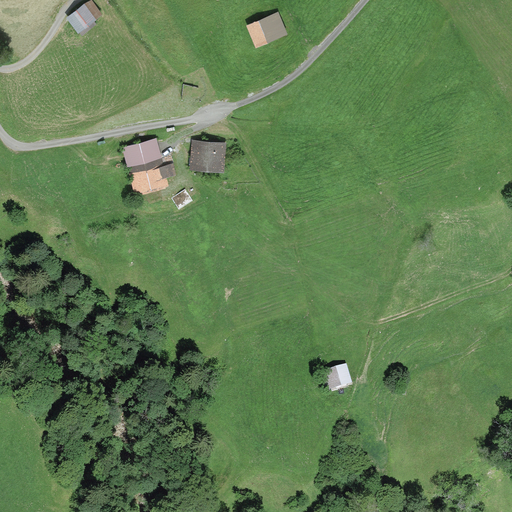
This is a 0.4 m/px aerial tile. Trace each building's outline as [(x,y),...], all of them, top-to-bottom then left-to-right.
[(102,15),(91,0),(85,5),(96,20),(102,15)] [(96,20),(85,5),(67,18),(78,33),(96,20)] [(278,13),(246,26),(256,48),(287,34),(278,13)] [(156,140),(124,148),(136,193),(168,185),(165,176),(175,173),(171,155),(161,158),(156,140)] [(194,143),(192,165),(221,168),(223,145),(194,143)] [(345,367),(321,375),(326,392),(350,385),(345,367)]
